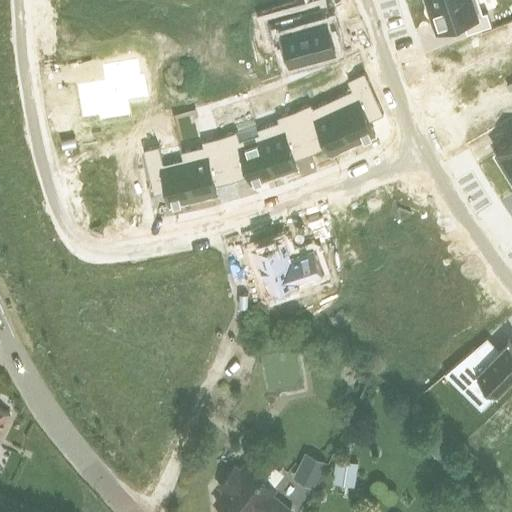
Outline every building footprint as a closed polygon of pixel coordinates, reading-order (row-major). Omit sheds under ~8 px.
[(70,10),(70,44),(118,43),(118,22),(129,22),(129,0),(97,0),(97,10),(70,10)] [(435,0),(430,2),(432,6),(428,7),(433,22),(436,21),(438,27),(464,18),(468,30),(492,23),(488,9),(483,11),(479,0),(435,0)] [(312,7),(280,16),(284,33),(296,30),(302,55),(306,54),(308,59),(327,54),(326,48),(347,42),(340,16),(336,17),(316,23),(312,7)] [(202,51),(217,48),(215,36),(199,39),(202,51)] [(484,56),(453,66),(462,92),(511,73),(511,61),(511,59),(488,68),(484,56)] [(93,81),(77,83),(82,117),(99,114),(100,120),(131,115),(128,99),(148,96),(144,74),(144,72),(141,73),(138,58),(102,64),(105,79),(101,80),(100,78),(99,78),(99,80),(95,81),(95,79),(93,79),(93,81)] [(353,88),(333,97),(354,143),(376,133),(370,119),(384,113),(365,70),(348,78),(353,88)] [(311,101),(294,108),(311,151),(327,145),(331,154),(354,143),(333,97),(313,106),(311,101)] [(279,119),(258,126),(259,131),(261,131),(275,174),(299,166),(296,157),(311,151),(294,108),(277,115),(279,119)] [(497,150),(494,152),(506,172),(511,167),(511,124),(509,127),(511,130),(511,138),(496,149),(497,150)] [(237,129),(219,134),(233,178),(249,173),(252,182),(275,174),(261,131),(259,131),(240,138),(237,129)] [(203,144),(182,149),(184,158),(185,158),(195,198),(219,192),(217,183),(233,178),(219,134),(202,139),(203,144)] [(159,143),(144,147),(155,191),(167,189),(170,204),(195,198),(185,158),(184,158),(164,163),(159,143)] [(123,183),(96,187),(99,214),(125,210),(124,192),(140,190),(137,166),(122,168),(123,183)] [(272,242),(252,248),(258,266),(261,265),(270,292),(299,282),(316,276),(318,283),(316,283),(318,288),(320,287),(322,293),(334,289),(328,271),(323,273),(314,248),(291,256),(284,237),(276,240),(275,238),(271,240),(272,242)] [(417,250),(389,268),(406,289),(421,277),(429,287),(447,274),(437,260),(427,266),(417,250)] [(445,318),(426,332),(441,349),(454,339),(462,349),(491,323),(479,306),(453,327),(445,318)] [(475,347),(445,372),(462,389),(474,377),(493,396),(497,392),(498,392),(511,378),(511,339),(509,337),(487,359),(475,347)] [(366,371),(358,366),(353,375),(361,379),(366,371)] [(0,433),(10,413),(0,408),(0,433)] [(458,452),(441,438),(435,447),(451,461),(458,452)] [(306,451),(293,477),(315,487),(327,461),(306,451)] [(334,476),(353,479),(356,462),(337,459),(334,476)] [(275,487),(245,463),(240,470),(231,471),(229,470),(223,478),(224,479),(225,488),(215,501),(229,511),(288,511),(291,509),(270,493),(275,487)]
